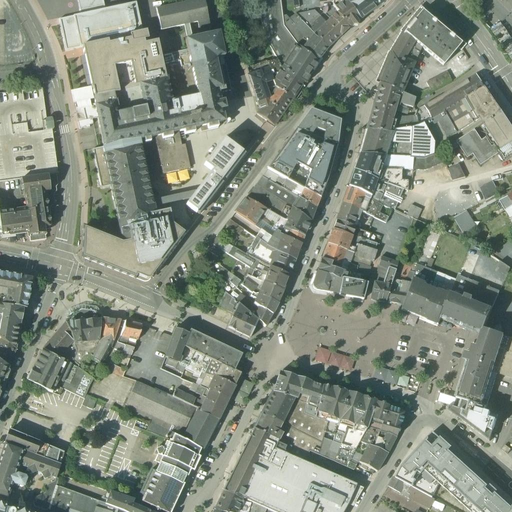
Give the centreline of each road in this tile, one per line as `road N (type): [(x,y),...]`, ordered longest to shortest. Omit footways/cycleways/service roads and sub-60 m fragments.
road 1 (residential): [(272,357),(356,138),(351,103),(326,77)]
road 2 (residential): [(326,77),(219,225),(148,301)]
road 3 (residential): [(49,68),(71,175),(60,271)]
road 4 (residential): [(272,357),(210,489),(186,511)]
road 5 (residential): [(426,420),(419,403),(385,389),(272,357)]
road 6 (residential): [(0,422),(60,271)]
road 7 (residential): [(148,301),(272,357)]
road 8 (unknown): [(215,0),(250,122)]
